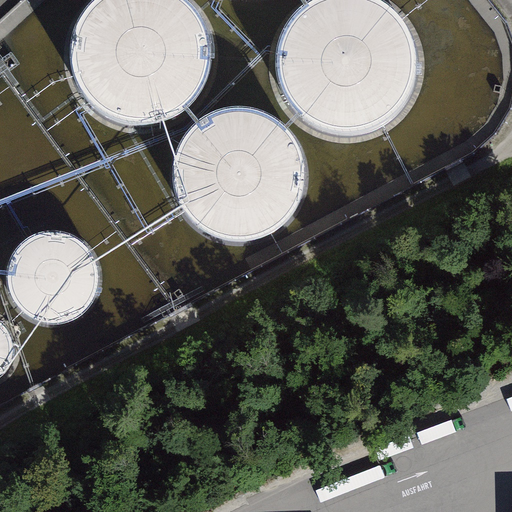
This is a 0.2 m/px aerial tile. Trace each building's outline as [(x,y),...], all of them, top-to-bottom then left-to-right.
[(87,0),(79,13),(73,34),(75,55),(82,75),(96,91),(114,103),(134,108),(158,107),(179,97),(196,80),(207,59),(209,36),(203,13),(194,0),(87,0)] [(316,0),(315,0),(299,14),(287,32),(282,52),(283,74),(291,93),(304,110),(322,121),(343,127),(366,125),(388,115),(405,99),(415,78),(417,54),(412,31),(398,12),(381,0),(316,0)] [(223,101),(203,108),(187,122),(175,139),(170,160),(171,181),(179,201),(192,217),(210,229),(231,234),(254,233),(276,223),(293,206),(303,185),(305,162),(299,139),(286,120),(267,106),(244,99),(223,101)] [(11,264),(11,279),(15,294),(25,306),(38,314),(53,317),(66,315),(79,309),(89,300),(96,288),(98,275),(97,261),(91,249),(81,239),(69,232),(56,229),(41,231),(27,238),(17,250),(11,264)] [(0,368),(4,366),(10,358),(13,348),(13,339),(10,329),(4,322),(0,318),(0,368)]
